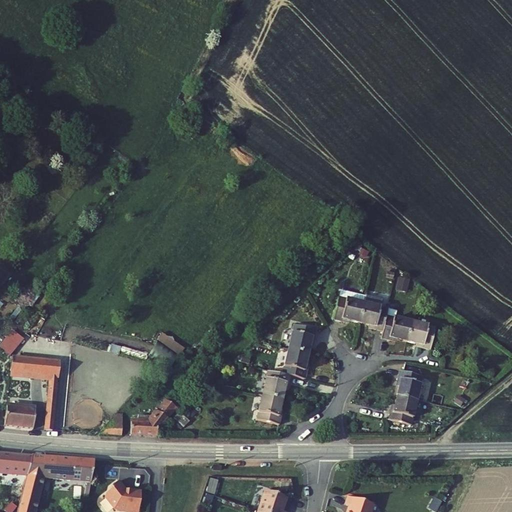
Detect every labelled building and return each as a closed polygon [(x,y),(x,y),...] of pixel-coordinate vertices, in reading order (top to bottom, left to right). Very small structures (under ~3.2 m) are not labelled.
[(407,292),(409,280),(399,277),(396,290),(407,292)] [(338,301),(333,323),(344,326),(345,322),(358,326),(363,307),(338,301)] [(387,313),(363,307),(358,326),(370,329),(369,332),(382,335),(386,319),(387,313)] [(411,325),(386,319),(382,335),(381,342),(392,345),(393,342),(406,345),(411,325)] [(435,331),(411,325),(406,345),(417,348),(417,351),(430,353),(435,331)] [(0,346),(11,355),(24,338),(11,329),(0,345),(0,346)] [(300,332),(294,357),(313,362),(316,349),(319,350),(322,337),(300,332)] [(157,341),(148,357),(170,369),(179,353),(157,341)] [(294,357),(287,382),(309,387),(313,375),(310,375),(313,362),(294,357)] [(45,379),(43,432),(55,433),(57,362),(11,360),(10,378),(45,379)] [(400,386),(397,399),(416,404),(422,379),(400,373),(397,385),(400,386)] [(266,376),(260,400),(279,405),(282,392),(285,392),(287,382),(266,376)] [(390,410),(387,422),(410,428),(416,404),(397,399),(394,411),(390,410)] [(260,400),(254,425),(275,431),(278,419),(275,418),(279,405),(260,400)] [(132,421),(130,436),(155,437),(156,423),(166,422),(179,410),(174,405),(168,409),(166,407),(150,423),(132,421)] [(5,409),(3,430),(33,432),(34,411),(5,409)] [(178,415),(173,420),(182,429),(187,424),(178,415)] [(105,423),(95,434),(121,436),(121,425),(105,423)] [(0,473),(14,475),(31,476),(36,457),(0,455),(0,473)] [(38,511),(47,479),(96,482),(98,461),(36,457),(31,476),(28,486),(21,511),(38,511)] [(146,478),(130,477),(123,468),(115,475),(116,477),(110,482),(110,486),(119,497),(122,497),(121,498),(143,501),(146,478)] [(14,475),(13,485),(28,486),(31,476),(14,475)] [(276,479),(268,499),(296,509),(299,502),(294,500),(299,487),(276,479)] [(357,493),(352,507),(365,511),(374,511),(382,493),(356,484),(353,492),(357,493)] [(436,511),(443,502),(434,497),(428,508),(434,511),(436,511)] [(268,499),(263,511),(294,511),(296,509),(268,499)]
